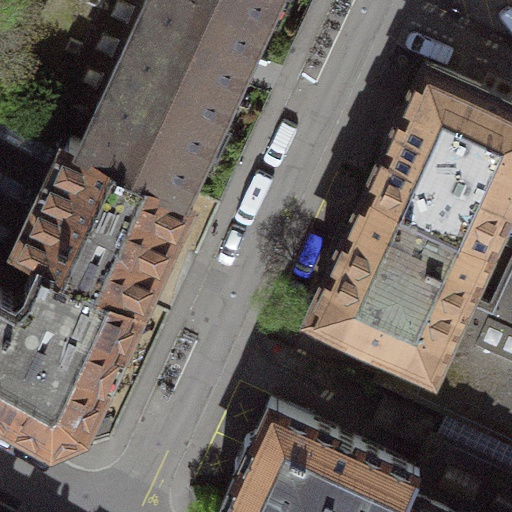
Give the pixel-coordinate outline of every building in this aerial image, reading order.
[(100,0),(45,120),(70,132),(188,187),(245,64),(274,0),(100,0)] [(432,360),(465,290),(511,188),(511,97),(491,88),(428,58),(313,304),(370,331),(390,340),(432,360)] [(0,246),(19,241),(70,132),(45,120),(0,94),(0,246)] [(188,187),(70,132),(19,241),(138,296),(163,241),(188,187)] [(138,296),(19,241),(0,246),(0,401),(52,430),(80,419),(138,296)] [(383,356),(376,371),(511,433),(511,255),(491,302),(465,290),(432,360),(390,340),(383,356)] [(438,417),(385,392),(379,407),(372,421),(425,445),(431,432),(438,417)] [(239,464),(216,511),(393,511),(417,461),(271,394),(257,423),(247,427),(241,441),(235,453),(238,463),(239,464)] [(511,511),(511,469),(431,432),(425,445),(417,461),(393,511),(511,511)]
